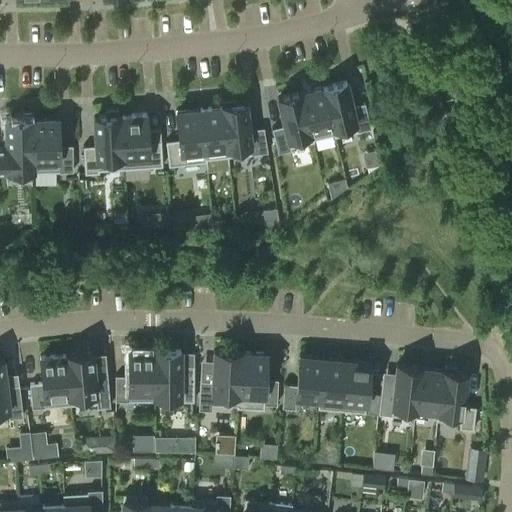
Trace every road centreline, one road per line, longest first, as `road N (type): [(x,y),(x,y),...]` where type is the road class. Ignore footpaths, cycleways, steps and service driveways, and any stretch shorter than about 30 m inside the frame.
road 1 (residential): [(0,331),(91,320),(225,320),(484,345),(498,354),(510,424),(507,511)]
road 2 (residential): [(353,15),(155,49),(0,54)]
road 3 (residential): [(511,210),(426,0)]
